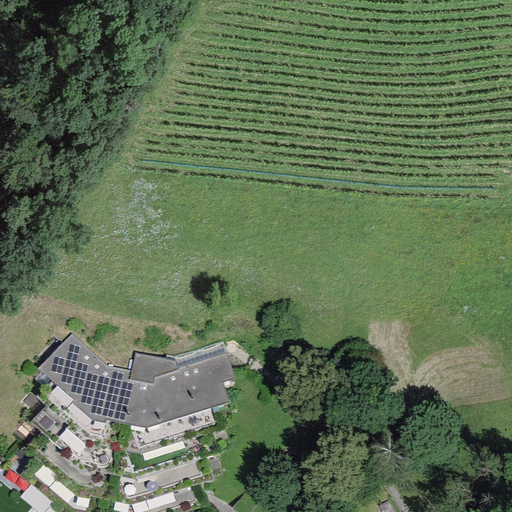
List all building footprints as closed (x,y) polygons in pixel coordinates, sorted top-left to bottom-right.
[(108,368),(72,336),(41,371),(54,382),(97,421),(130,427),(144,356),(136,354),(132,373),(108,368)] [(179,370),(171,372),(167,361),(144,356),(130,427),(147,431),(216,407),(229,404),(221,382),(234,378),(226,355),(179,371),(179,370)] [(97,421),(54,382),(39,399),(49,408),(91,446),(124,452),(130,427),(97,421)] [(216,407),(147,431),(130,427),(124,452),(141,456),(211,433),(223,429),(216,407)] [(91,446),(49,408),(34,425),(44,433),(86,471),(119,478),(124,452),(91,446)] [(86,471),(44,433),(28,450),(38,459),(80,496),(114,503),(119,478),(86,471)] [(141,456),(124,452),(119,478),(136,482),(206,458),(218,454),(211,433),(141,456)] [(136,482),(119,478),(114,503),(131,507),(200,484),(213,480),(206,458),(136,482)] [(80,496),(38,459),(23,476),(39,489),(64,511),(112,511),(113,509),(114,503),(80,496)] [(114,503),(113,509),(125,511),(124,511),(157,511),(204,496),(200,484),(131,507),(114,503)] [(0,492),(0,511),(26,511),(31,488),(24,487),(21,497),(0,492)] [(31,488),(26,511),(64,511),(39,489),(31,488)] [(124,511),(125,511),(113,509),(112,511),(187,511),(207,505),(204,496),(157,511),(124,511)]
